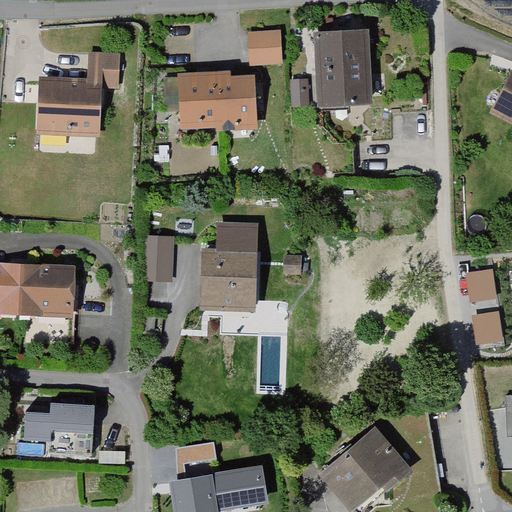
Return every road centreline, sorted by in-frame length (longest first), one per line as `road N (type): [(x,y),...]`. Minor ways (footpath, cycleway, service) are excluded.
road 1 (residential): [(486,511),(449,299),(432,0)]
road 2 (residential): [(268,0),(0,15)]
road 3 (residential): [(146,511),(149,457),(133,381),(0,380)]
road 4 (unknown): [(135,393),(194,304),(196,209)]
